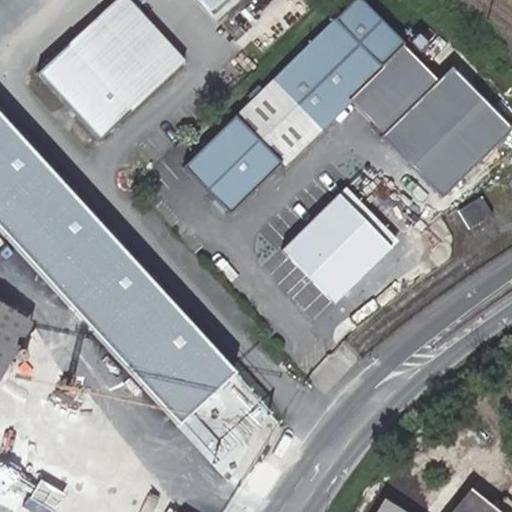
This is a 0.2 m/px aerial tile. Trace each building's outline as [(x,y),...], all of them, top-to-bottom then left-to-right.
[(184,61),(129,0),(114,0),(36,70),(97,139),(184,61)] [(233,209),(404,38),(365,0),(353,0),(188,165),(233,209)] [(203,0),(216,16),(236,0),(203,0)] [(442,83),(406,46),(352,98),(387,135),(442,83)] [(511,131),(511,124),(457,69),(442,83),(387,135),(446,196),(511,131)] [(236,372),(0,112),(0,226),(179,422),(236,372)] [(403,242),(347,187),(284,251),(339,306),(403,242)] [(491,215),(480,197),(456,210),(467,229),(491,215)] [(0,386),(39,326),(0,300),(0,386)] [(499,511),(470,489),(450,511),(404,511),(386,500),(378,511),(499,511)]
